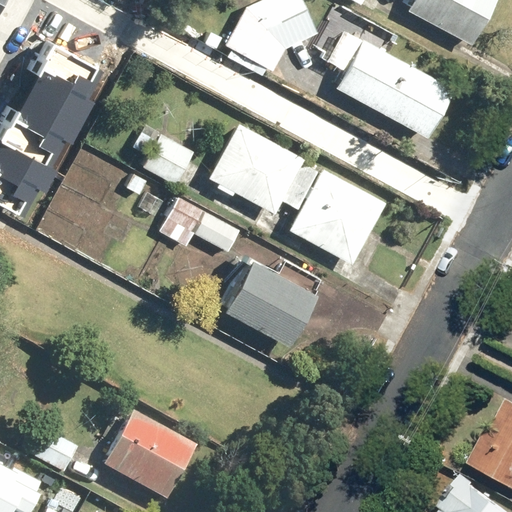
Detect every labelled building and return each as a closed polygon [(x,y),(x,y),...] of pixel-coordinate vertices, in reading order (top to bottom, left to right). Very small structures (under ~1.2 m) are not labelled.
[(253,0),(245,4),(224,42),(231,46),(227,54),(261,72),(266,65),(272,68),(285,45),(317,30),(302,0),(253,0)] [(492,0),(410,0),(407,6),(470,41),(492,0)] [(453,85),(361,35),(360,36),(342,27),(326,57),(344,67),(335,84),(426,133),(453,85)] [(44,43),(0,124),(0,200),(12,206),(25,182),(36,188),(53,156),(41,149),(51,130),(62,136),(83,97),(72,91),(86,65),(44,43)] [(237,119),(207,173),(218,179),(216,183),(230,191),(233,187),(273,209),(280,197),(298,207),(288,225),(351,260),(384,199),(321,164),(318,168),(301,159),(303,155),(237,119)] [(193,149),(159,131),(141,164),(175,182),(193,149)] [(151,176),(132,166),(121,186),(140,196),(151,176)] [(191,171),(182,183),(210,203),(219,191),(191,171)] [(169,191),(150,180),(135,206),(154,217),(169,191)] [(238,227),(178,194),(159,228),(185,243),(192,230),(226,248),(238,227)] [(282,256),(296,230),(288,226),(273,218),(260,244),(282,256)] [(250,253),(222,303),(286,338),(314,288),(312,287),(315,282),(281,263),(278,268),(250,253)] [(0,392),(0,403),(1,406),(3,408),(5,410),(7,412),(9,413),(12,414),(15,414),(18,414),(20,413),(23,412),(25,411),(27,409),(29,406),(30,404),(31,401),(31,398),(31,396),(30,393),(29,390),(27,388),(26,386),(23,384),(21,383),(18,382),(15,382),(12,382),(10,383),(7,384),(5,386),(3,388),(1,390),(0,392)] [(194,444),(131,410),(102,464),(165,498),(194,444)] [(477,463),(482,465),(511,480),(511,414),(502,434),(493,430),(477,463)] [(44,429),(31,454),(63,471),(76,446),(44,429)] [(0,511),(36,511),(46,495),(36,490),(40,483),(12,467),(9,472),(0,466),(0,511)] [(443,511),(511,511),(511,508),(471,477),(443,511)]
